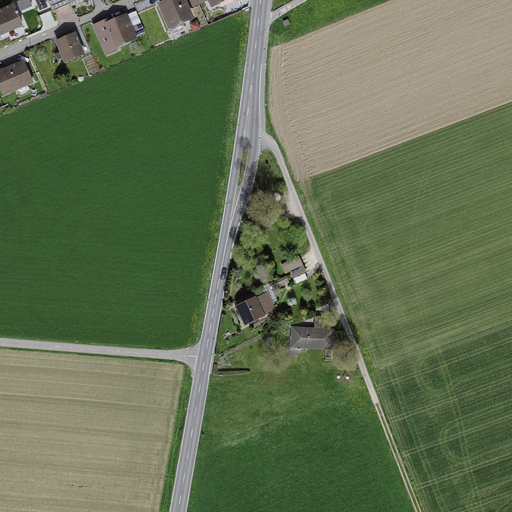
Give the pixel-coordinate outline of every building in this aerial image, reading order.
[(35,0),(29,0),(21,4),(25,13),(38,7),(35,0)] [(188,0),(176,0),(162,6),(173,31),(198,21),(188,0)] [(235,0),(211,0),(215,9),(235,0)] [(18,6),(0,13),(0,29),(4,39),(28,28),(18,6)] [(129,16),(104,28),(115,53),(140,41),(129,16)] [(79,34),(59,43),(69,65),(88,58),(79,34)] [(28,62),(0,73),(0,82),(7,98),(37,85),(28,62)] [(297,254),(284,261),(291,275),(304,269),(297,254)] [(265,291),(235,307),(246,326),(275,310),(265,291)] [(314,326),(291,326),(291,346),(333,347),(333,326),(324,326),(324,315),(314,315),(314,326)]
